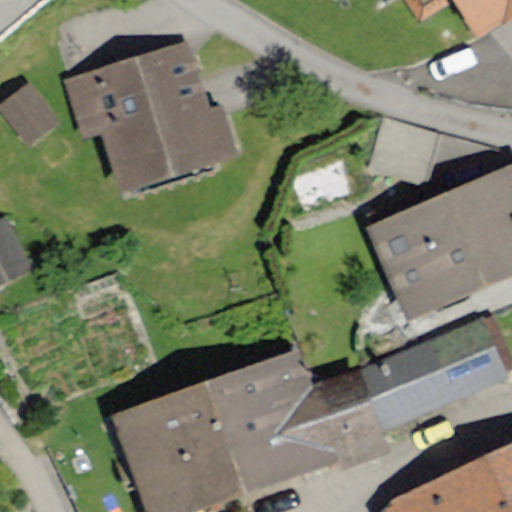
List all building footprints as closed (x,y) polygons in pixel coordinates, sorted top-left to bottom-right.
[(511,0),(459,0),(479,34),(511,14),(511,0)] [(89,75),(132,186),(240,145),(197,33),(89,75)] [(26,137),(58,118),(35,80),(3,99),(26,137)] [(511,174),(377,231),(411,310),(511,268),(511,174)] [(13,215),(0,218),(0,279),(30,270),(13,215)] [(383,366),(404,417),(511,372),(489,322),(383,366)] [(120,418),(152,511),(176,511),(339,456),(337,450),(374,437),(353,379),(311,394),(298,357),(120,418)] [(511,511),(511,452),(480,467),(385,511),(511,511)]
